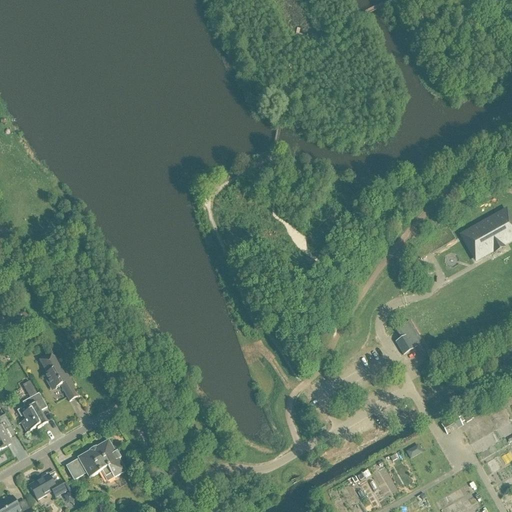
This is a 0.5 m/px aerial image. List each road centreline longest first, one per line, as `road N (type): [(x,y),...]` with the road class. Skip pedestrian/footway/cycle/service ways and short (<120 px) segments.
road 1 (residential): [(130,404),(0,238)]
road 2 (residential): [(192,487),(214,472),(280,465),(340,430)]
road 3 (residential): [(0,478),(130,404)]
